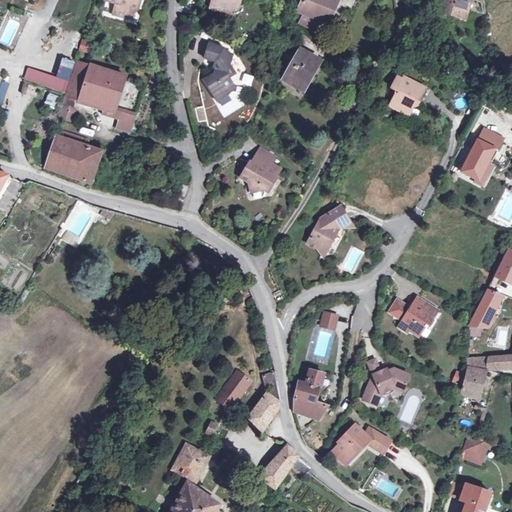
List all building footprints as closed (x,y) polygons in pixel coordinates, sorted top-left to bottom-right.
[(117,4),(114,14),(127,18),(131,8),(137,10),(140,0),(106,0),(117,4)] [(228,13),(235,10),(237,0),(212,0),(210,8),(228,13)] [(327,25),(337,0),(302,0),(297,12),(303,15),(299,24),(311,29),(316,20),(327,25)] [(443,0),(441,10),(447,13),(466,20),(471,0),(474,0),(484,6),(483,0),(443,0)] [(89,42),(81,39),(78,50),(86,53),(89,42)] [(229,79),(236,75),(230,64),(233,55),(223,52),(224,49),(209,44),(205,58),(215,62),(213,67),(215,68),(213,75),(204,80),(218,102),(229,94),(236,90),(232,83),(229,79)] [(283,78),(302,89),(317,61),(299,51),(283,78)] [(104,108),(115,111),(125,77),(78,63),(67,95),(78,99),(78,100),(104,108)] [(56,79),(66,83),(70,74),(60,70),(56,79)] [(36,71),(33,80),(63,92),(66,83),(56,79),(36,71)] [(238,79),(236,75),(229,79),(232,83),(238,79)] [(397,91),(390,106),(400,111),(403,106),(407,108),(413,106),(416,100),(419,102),(426,89),(403,77),(402,80),(397,77),(391,88),(397,91)] [(0,84),(0,99),(3,101),(8,83),(1,81),(0,84)] [(429,90),(426,89),(419,102),(422,104),(429,90)] [(44,106),(55,109),(59,96),(48,93),(44,106)] [(61,113),(60,112),(58,118),(71,122),(75,109),(71,108),(72,107),(73,102),(65,99),(64,104),(61,113)] [(403,106),(400,111),(408,115),(413,106),(407,108),(403,106)] [(115,111),(104,108),(102,115),(120,120),(121,113),(115,111)] [(136,118),(121,113),(120,120),(117,129),(130,133),(136,118)] [(484,129),(478,141),(494,149),(489,159),(493,161),(504,139),(484,129)] [(66,133),(64,139),(84,146),(87,140),(66,133)] [(84,146),(64,139),(56,137),(46,168),(90,183),(101,152),(84,146)] [(494,149),(478,141),(461,172),(478,181),(489,159),(494,149)] [(248,168),(250,169),(248,171),(247,170),(245,170),(240,178),(249,183),(250,189),(259,188),(267,193),(272,185),(271,184),(280,169),(271,164),(274,159),(260,149),(248,168)] [(179,195),(184,197),(188,186),(183,185),(179,195)] [(350,222),(341,207),(325,216),(327,218),(323,220),(321,219),(308,243),(320,250),(328,248),(332,244),(339,229),(350,222)] [(511,251),(508,250),(497,270),(494,277),(511,285),(511,251)] [(232,286),(241,280),(235,270),(214,254),(208,265),(219,274),(232,286)] [(468,326),(480,328),(486,328),(502,295),(487,290),(477,310),(468,326)] [(429,330),(436,319),(433,317),(437,311),(420,299),(416,305),(413,310),(411,309),(400,301),(391,313),(404,322),(400,328),(409,333),(410,331),(419,337),(426,328),(429,330)] [(338,317),(325,314),(323,322),(336,326),(338,317)] [(511,356),(501,357),(501,369),(511,368),(511,356)] [(501,357),(485,358),(483,371),(501,369),(501,357)] [(483,371),(485,358),(466,359),(467,369),(460,393),(460,394),(478,399),(485,371),(483,372),(483,371)] [(369,362),(373,371),(380,368),(377,359),(369,362)] [(380,368),(373,371),(374,374),(363,398),(376,405),(381,393),(395,388),(403,392),(410,375),(395,368),(389,371),(388,369),(382,371),(380,368)] [(298,383),(294,399),(294,412),(310,417),(319,420),(328,406),(315,403),(319,390),(320,389),(324,375),(310,371),(306,385),(298,383)] [(278,412),(280,403),(278,402),(279,399),(274,372),(262,376),(266,394),(247,421),(263,432),(278,412)] [(250,383),(236,373),(221,394),(217,400),(231,410),(250,383)] [(212,435),(217,426),(211,423),(207,432),(212,435)] [(379,450),(386,438),(370,428),(366,435),(356,425),(340,443),(341,444),(334,452),(347,465),(361,451),(358,449),(363,444),(366,446),(368,444),(379,450)] [(483,441),(468,436),(463,450),(477,455),(483,441)] [(392,442),(386,438),(379,450),(385,454),(392,442)] [(178,502),(169,497),(165,505),(173,510),(172,511),(215,511),(219,506),(194,488),(210,457),(186,445),(172,471),(190,480),(178,502)] [(289,468),(297,457),(298,456),(287,446),(268,468),(261,479),(274,489),(289,468)] [(297,457),(289,468),(303,478),(307,473),(310,468),(297,457)] [(451,496),(455,483),(451,481),(446,494),(451,496)] [(466,501),(471,488),(455,483),(451,496),(466,501)] [(471,488),(466,501),(462,511),(484,511),(491,493),(471,486),(471,488)]
